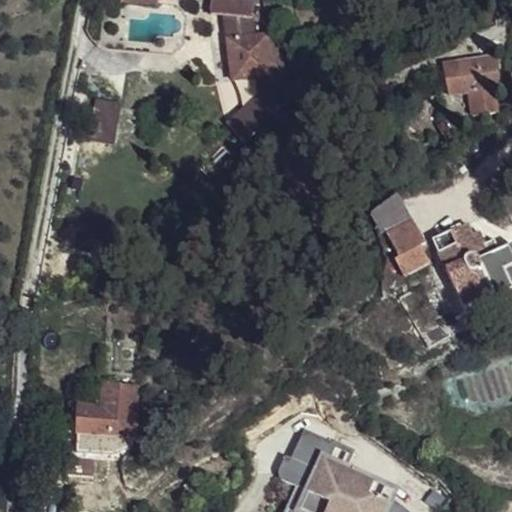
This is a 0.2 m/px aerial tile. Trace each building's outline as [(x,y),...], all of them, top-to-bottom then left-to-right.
[(229,41),(257,38),(253,20),(254,2),(240,0),(212,0),(211,17),(223,18),(226,41),(229,41)] [(282,52),(278,35),(268,36),(271,53),(282,52)] [(229,41),(234,81),(258,78),(274,75),(274,74),(271,53),(268,36),(257,38),(229,41)] [(216,42),(221,83),(234,81),(229,41),(226,41),(216,42)] [(271,53),(274,74),(285,73),(282,52),(271,53)] [(445,69),(451,100),(464,98),(493,94),(501,93),(496,61),(445,69)] [(235,130),(245,142),(290,102),(285,73),(274,74),(274,75),(258,78),(260,94),(267,101),(235,130)] [(228,123),(235,130),(267,101),(260,94),(228,123)] [(464,98),(468,121),(497,116),(493,94),(464,98)] [(117,106),(99,103),(92,144),(109,147),(117,106)] [(377,223),(385,244),(410,228),(397,207),(377,223)] [(424,240),(427,246),(468,222),(467,221),(424,240)] [(468,222),(427,246),(447,282),(458,303),(506,281),(482,229),(473,233),(468,222)] [(394,265),(421,250),(423,249),(410,228),(385,244),(392,265),(394,265)] [(394,265),(404,283),(431,268),(421,250),(394,265)] [(392,265),(388,267),(398,286),(404,283),(394,265),(392,265)] [(458,303),(447,282),(440,286),(451,306),(458,303)] [(402,299),(397,291),(388,295),(392,302),(402,299)] [(119,437),(136,437),(138,390),(103,388),(102,404),(102,409),(79,408),(78,435),(93,436),(119,437)] [(69,435),(78,435),(79,408),(70,408),(69,435)] [(369,498),(374,485),(345,472),(343,476),(322,467),(332,444),(303,432),(290,462),(285,460),(278,478),(279,482),(281,484),(297,491),(329,505),(327,510),(331,511),(403,511),(390,502),(388,506),(382,504),(384,499),(375,495),(373,500),(369,498)] [(78,435),(69,435),(67,453),(92,454),(93,436),(78,435)] [(136,437),(119,437),(119,452),(135,453),(136,437)] [(345,472),(353,453),(332,444),(322,467),(343,476),(345,472)] [(189,469),(193,475),(227,456),(223,449),(189,469)] [(91,464),(68,463),(68,474),(91,476),(91,467),(91,464)] [(150,496),(155,504),(194,482),(189,474),(150,496)] [(326,511),(327,510),(329,505),(297,491),(287,511),(326,511)]
